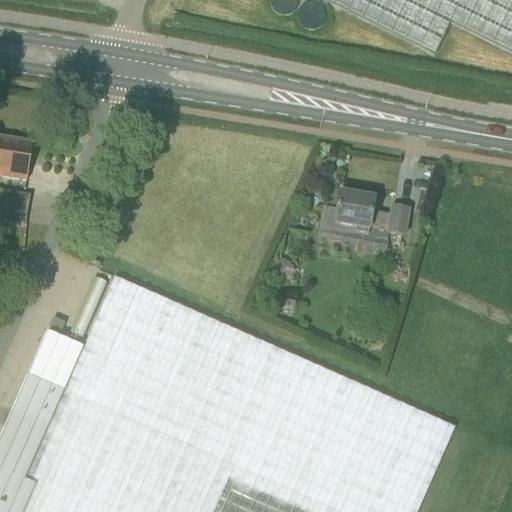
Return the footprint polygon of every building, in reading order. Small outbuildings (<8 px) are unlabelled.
[(511,0),(318,0),(434,57),(450,25),(511,55),(511,0)] [(0,178),(26,183),(32,145),(0,139),(0,178)] [(373,201),(340,195),(335,227),(356,230),(355,235),(367,237),(369,230),(388,233),(388,235),(404,238),(408,212),(392,210),(391,217),(371,214),(373,201)] [(302,204),(321,207),(322,200),(303,197),(302,204)] [(307,220),(296,218),(295,226),(306,228),(307,220)] [(23,511),(417,511),(453,430),(379,397),(237,334),(113,280),(82,350),(23,484),(34,488),(23,511)] [(64,325),(52,320),(48,329),(60,334),(64,325)] [(23,484),(82,350),(46,334),(0,438),(0,511),(23,511),(34,488),(23,484)]
